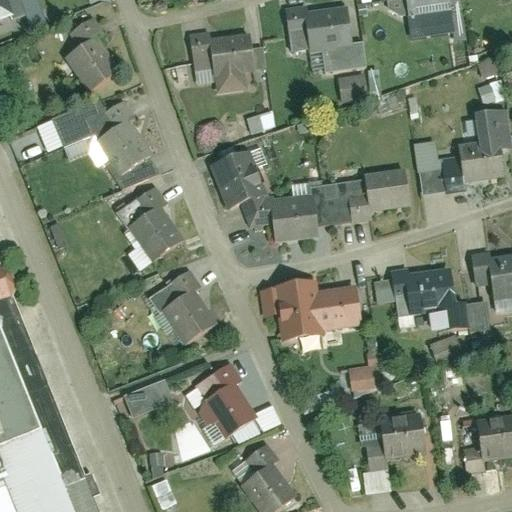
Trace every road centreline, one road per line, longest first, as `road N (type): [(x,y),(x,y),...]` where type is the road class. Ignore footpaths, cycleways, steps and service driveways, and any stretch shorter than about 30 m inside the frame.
road 1 (residential): [(0,161),(135,511)]
road 2 (residential): [(231,281),(355,256),(511,206)]
road 3 (residential): [(132,25),(231,281)]
road 4 (residential): [(231,281),(338,511)]
road 5 (residential): [(132,25),(251,0)]
